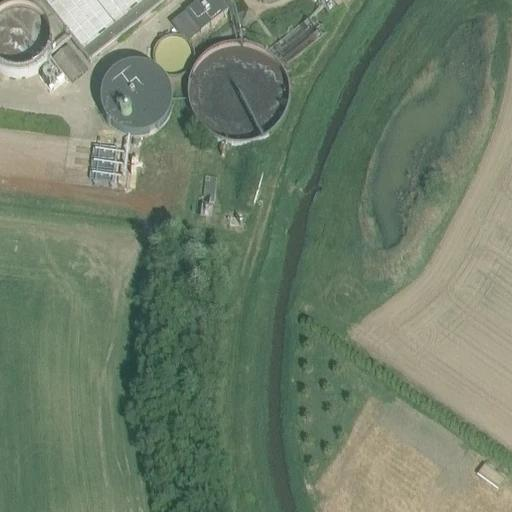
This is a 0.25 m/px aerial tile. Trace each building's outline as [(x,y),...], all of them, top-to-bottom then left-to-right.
[(39,0),(38,1),(91,66),(172,0),(39,0)] [(219,0),(203,0),(186,14),(202,34),(229,12),(219,0)] [(331,0),(329,0),(322,6),(329,15),(338,9),(331,0)] [(51,54),(51,48),(51,42),(49,36),(46,29),(41,24),(35,20),(30,17),(24,15),(17,15),(11,15),(5,17),(0,19),(0,77),(6,80),(13,82),(19,82),(27,81),(31,79),(37,76),(42,72),(46,67),(49,60),(51,54)] [(281,51),(277,55),(287,67),(288,66),(327,35),(313,18),(277,46),(281,51)] [(69,47),(53,61),(72,85),(89,72),(69,47)] [(178,111),(179,105),(178,99),(176,93),(173,86),(169,81),(164,78),(157,74),(150,72),(143,72),(136,73),(130,76),(126,78),(120,83),(117,89),(114,93),(113,99),(112,106),(113,111),(115,118),(118,123),(122,129),(126,132),(132,136),(140,138),(146,138),(152,138),(158,136),(164,132),(169,129),(173,123),(176,118),(178,111)]
